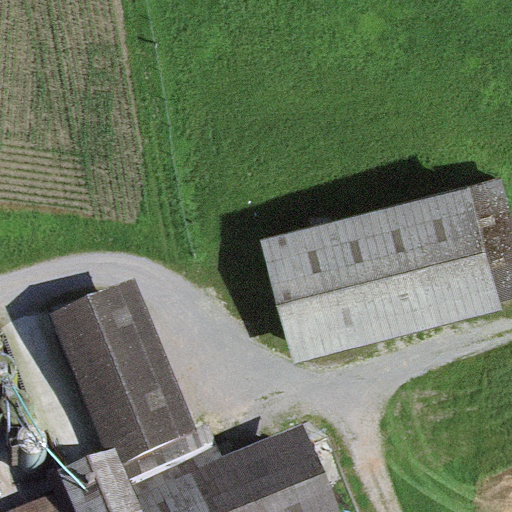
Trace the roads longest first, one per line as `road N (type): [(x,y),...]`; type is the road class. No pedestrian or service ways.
road 1 (track): [(0,293),(55,275),(155,284),(258,376),(345,393)]
road 2 (track): [(389,511),(345,393),(377,359),(511,322)]
